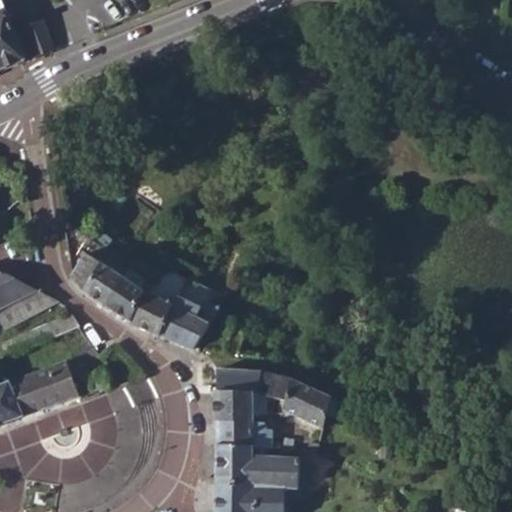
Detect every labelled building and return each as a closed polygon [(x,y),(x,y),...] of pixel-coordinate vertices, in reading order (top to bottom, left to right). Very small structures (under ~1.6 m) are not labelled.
[(0,0),(0,69),(24,60),(1,0),(0,0)] [(20,22),(34,56),(51,49),(49,45),(38,16),(20,22)] [(81,289),(105,304),(119,276),(83,252),(69,275),(81,289)] [(0,307),(37,289),(3,271),(0,270),(0,307)] [(105,304),(129,320),(140,290),(119,276),(105,304)] [(140,290),(129,320),(129,323),(157,334),(157,335),(172,306),(177,295),(151,281),(144,277),(140,290)] [(37,289),(0,307),(0,324),(0,325),(57,301),(37,289)] [(0,333),(0,356),(10,352),(78,325),(63,306),(0,333)] [(157,335),(190,348),(210,314),(200,308),(194,317),(172,306),(157,335)] [(109,361),(92,340),(70,359),(9,379),(21,414),(77,395),(73,381),(105,368),(109,365),(109,361)] [(3,365),(13,361),(10,352),(0,356),(3,365)] [(0,382),(9,379),(3,365),(0,356),(0,382)] [(216,389),(257,392),(260,372),(216,367),(216,389)] [(265,396),(284,400),(290,378),(260,372),(257,392),(257,393),(265,396)] [(93,392),(107,387),(102,374),(88,379),(93,392)] [(281,408),(322,428),(331,397),(290,378),(284,400),(281,408)] [(0,421),(21,414),(9,379),(0,382),(0,421)] [(215,419),(264,422),(265,396),(257,393),(257,392),(216,389),(215,419)] [(215,441),(271,445),(272,429),(264,428),(264,422),(215,419),(215,441)] [(214,481),(296,485),(299,458),(313,460),(316,449),(271,445),(215,441),(214,481)] [(296,488),(308,489),(310,470),(313,460),(299,458),(296,485),(296,488)] [(213,511),(283,511),(284,502),(296,503),(296,496),(296,488),(296,485),(214,481),(213,511)] [(296,496),(307,497),(308,489),(296,488),(296,496)]
